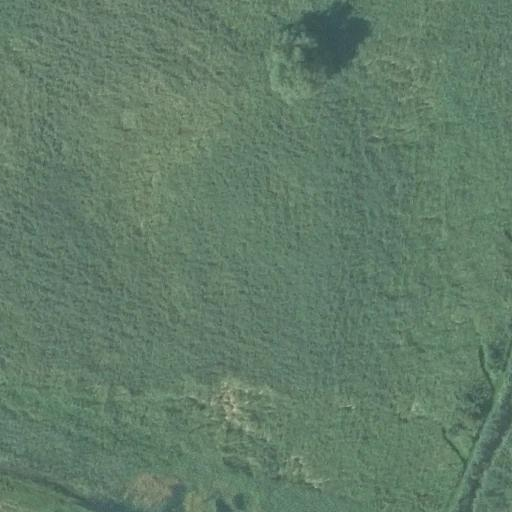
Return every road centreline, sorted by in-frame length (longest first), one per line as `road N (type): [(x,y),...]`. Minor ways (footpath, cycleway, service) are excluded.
road 1 (track): [(0,397),(202,472),(367,511)]
road 2 (track): [(446,511),(511,326)]
